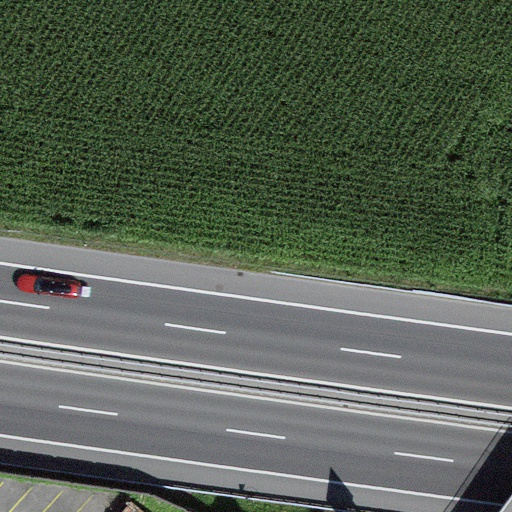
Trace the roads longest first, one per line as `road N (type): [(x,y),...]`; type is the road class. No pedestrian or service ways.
road 1 (motorway): [(511,371),(0,297)]
road 2 (motorway): [(0,396),(511,469)]
